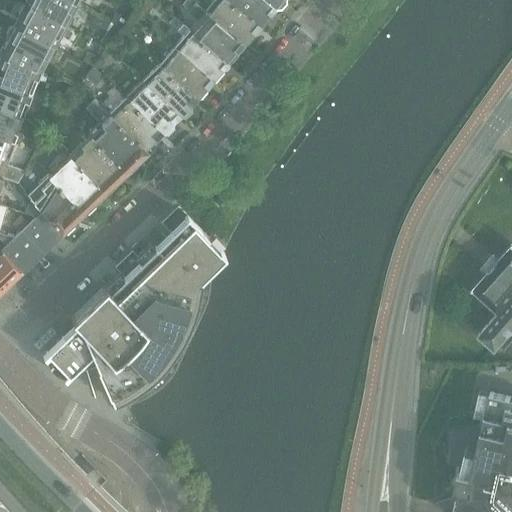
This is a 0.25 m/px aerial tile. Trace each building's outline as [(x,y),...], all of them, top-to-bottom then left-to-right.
[(24,0),(25,2),(26,3),(25,4),(65,24),(76,4),(74,3),(75,2),(70,0),(24,0)] [(191,0),(184,0),(181,4),(187,10),(194,2),(191,0)] [(228,0),(213,0),(204,11),(243,44),(247,43),(248,44),(253,37),(253,32),(258,26),(228,0)] [(265,0),(228,0),(258,26),(259,25),(263,25),(269,19),(268,14),(274,7),(265,0)] [(187,10),(186,11),(196,20),(188,29),(227,62),(232,62),(237,55),(237,51),(243,44),(204,11),(194,2),(187,10)] [(14,24),(14,25),(52,45),(53,45),(65,24),(25,4),(24,6),(23,5),(20,7),(17,12),(17,16),(18,16),(14,24)] [(115,11),(110,20),(122,28),(127,19),(115,11)] [(173,17),(168,23),(177,31),(183,25),(173,17)] [(0,56),(39,72),(52,45),(14,25),(13,24),(12,26),(11,26),(8,28),(5,33),(5,36),(7,37),(2,46),(0,49),(0,56)] [(112,24),(100,42),(107,47),(120,29),(112,24)] [(183,36),(173,48),(211,81),(211,80),(216,80),(222,74),(221,73),(221,69),(227,62),(188,29),(188,30),(183,36)] [(158,35),(155,39),(165,49),(169,45),(158,35)] [(173,48),(158,65),(195,99),(196,98),(200,98),(206,92),(205,87),(211,81),(173,48)] [(86,51),(82,60),(93,66),(93,65),(99,58),(86,51)] [(0,83),(30,95),(35,80),(39,72),(0,56),(0,83)] [(158,65),(142,81),(178,116),(178,115),(183,115),(183,116),(189,110),(189,109),(189,105),(195,99),(158,65)] [(91,68),(84,77),(96,87),(103,77),(91,68)] [(43,83),(43,84),(56,89),(59,80),(46,75),(43,83)] [(142,81),(125,97),(160,133),(161,132),(165,132),(166,132),(172,126),(172,122),(178,116),(142,81)] [(0,109),(21,118),(30,95),(0,83),(0,109)] [(125,97),(108,113),(143,149),(144,149),(148,149),(154,143),(154,138),(160,133),(125,97)] [(93,100),(84,108),(98,123),(88,133),(90,135),(124,171),(128,171),(129,171),(136,165),(136,164),(136,160),(136,159),(135,159),(134,158),(139,153),(142,150),(143,149),(108,113),(106,115),(93,100)] [(72,101),(66,107),(70,112),(77,106),(72,101)] [(0,136),(14,142),(19,144),(22,135),(16,132),(21,118),(0,109),(0,136)] [(84,148),(72,159),(103,191),(107,191),(108,191),(115,185),(115,184),(115,180),(120,175),(123,172),(124,171),(90,135),(81,144),(84,148)] [(0,164),(4,166),(5,163),(14,142),(0,136),(0,164)] [(37,152),(32,159),(39,167),(45,161),(37,152)] [(63,168),(51,179),(82,211),(86,211),(87,211),(94,205),(94,204),(94,200),(99,195),(102,192),(103,191),(72,159),(69,156),(60,164),(63,168)] [(0,177),(2,178),(17,183),(22,177),(25,171),(6,164),(5,167),(0,164),(0,177)] [(42,188),(30,199),(42,211),(59,229),(61,231),(65,231),(66,231),(73,225),(72,224),(73,220),(78,215),(81,212),(82,211),(51,179),(47,176),(38,184),(42,188)] [(30,199),(23,213),(35,218),(42,211),(30,199)] [(35,218),(32,221),(49,239),(59,229),(42,211),(35,218)] [(20,215),(10,225),(17,232),(27,222),(20,215)] [(75,323),(42,355),(44,358),(44,357),(49,353),(66,371),(62,376),(64,379),(90,353),(96,365),(96,366),(96,367),(107,394),(110,400),(114,410),(116,409),(116,408),(124,404),(130,401),(135,398),(140,395),(145,391),(150,388),(158,381),(166,373),(173,365),(180,356),(186,347),(188,343),(190,339),(192,335),(194,332),(196,328),(200,316),(203,305),(206,293),(207,281),(208,269),(224,254),(220,251),(218,248),(207,237),(186,216),(184,218),(169,232),(154,247),(140,261),(139,261),(123,277),(109,291),(104,286),(104,285),(103,286),(101,288),(95,293),(89,298),(83,303),(78,309),(73,315),(70,318),(75,323)] [(32,221),(22,231),(39,249),(49,239),(32,221)] [(22,231),(12,240),(29,258),(39,249),(22,231)] [(12,240),(2,250),(19,268),(29,258),(12,240)] [(511,243),(486,273),(472,288),(498,311),(477,335),(495,350),(511,330),(511,243)] [(0,290),(8,283),(6,280),(18,268),(19,269),(19,268),(2,250),(0,251),(0,290)] [(459,469),(455,488),(459,489),(455,505),(462,511),(511,511),(511,392),(511,393),(510,397),(490,392),(479,390),(474,414),(484,416),(477,447),(467,444),(461,469),(459,469)] [(195,473),(189,476),(189,477),(191,482),(192,483),(198,480),(195,473)]
